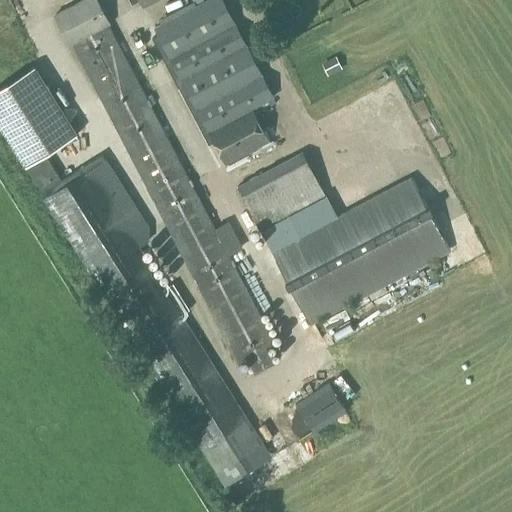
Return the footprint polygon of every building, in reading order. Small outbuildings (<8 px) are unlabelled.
[(73,45),(239,364),(247,359),(255,375),(277,364),(269,347),(277,343),(109,26),(112,24),(100,0),(83,0),(54,15),(70,46),(73,45)] [(236,25),(222,0),(208,0),(205,2),(204,0),(193,0),(197,6),(154,28),(157,35),(153,38),(165,61),(236,25)] [(175,80),(245,44),(236,25),(165,61),(175,80)] [(198,111),(262,77),(245,44),(175,80),(192,114),(198,111)] [(328,76),(342,69),(336,57),(322,63),(328,76)] [(0,88),(0,123),(27,166),(78,135),(35,67),(0,88)] [(255,108),(273,98),(262,77),(198,111),(192,114),(202,133),(254,106),(255,108)] [(270,143),(255,108),(254,106),(202,133),(209,145),(212,144),(224,166),(270,143)] [(271,240),(294,228),(289,216),(327,197),(302,151),(237,188),(258,233),(265,228),(271,240)] [(294,228),(271,240),(275,248),(270,252),(313,325),(450,251),(412,177),(297,235),(294,228)] [(121,195),(81,218),(211,459),(251,438),(121,195)]
